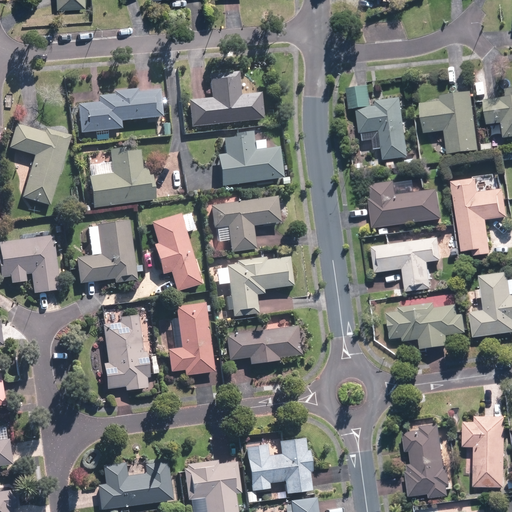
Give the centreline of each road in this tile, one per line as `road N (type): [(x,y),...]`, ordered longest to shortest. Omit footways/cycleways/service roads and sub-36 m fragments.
road 1 (residential): [(346,368),(315,123),(319,42)]
road 2 (residential): [(0,61),(23,52),(288,34),(319,42)]
road 3 (residential): [(53,433),(325,397)]
road 4 (residential): [(457,27),(393,50),(319,42)]
road 5 (residential): [(375,390),(511,371)]
